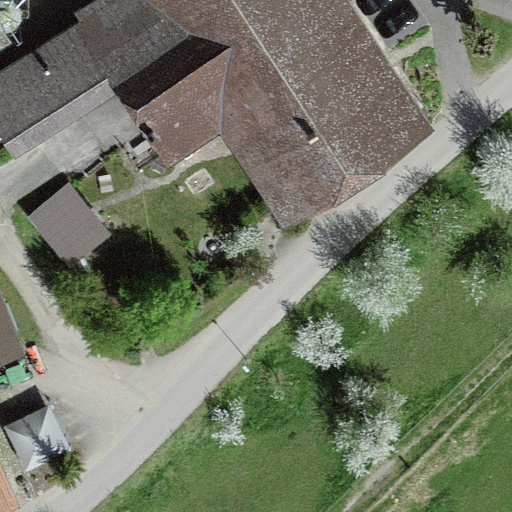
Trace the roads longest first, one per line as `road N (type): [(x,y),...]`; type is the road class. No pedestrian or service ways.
road 1 (unclassified): [(511,81),(51,511)]
road 2 (unknown): [(114,458),(0,242)]
road 3 (track): [(342,511),(511,347)]
